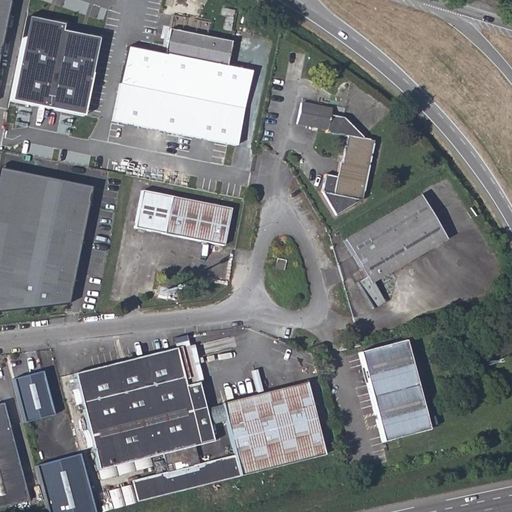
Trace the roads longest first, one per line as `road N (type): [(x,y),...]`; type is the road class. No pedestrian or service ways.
road 1 (secondary): [(293,0),(407,78),(456,133),(511,225)]
road 2 (unclassified): [(244,310),(299,320),(320,303),(278,200),(254,276)]
road 3 (unclassified): [(0,342),(244,310)]
